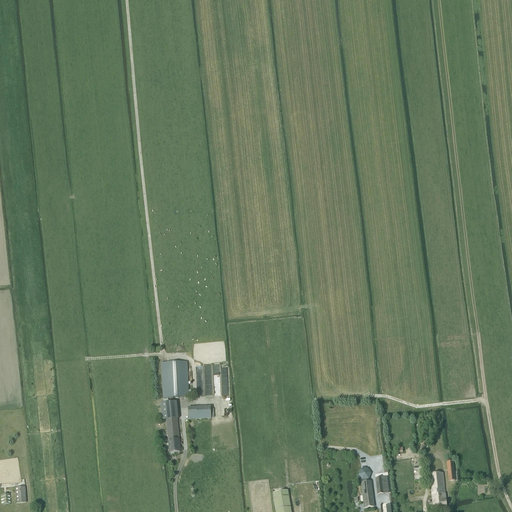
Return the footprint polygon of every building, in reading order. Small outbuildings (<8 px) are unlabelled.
[(163,399),(189,398),(187,362),(161,364),(163,399)] [(177,403),(160,404),(162,421),(178,419),(177,403)] [(189,421),(211,420),(211,407),(188,408),(189,421)] [(177,419),(166,420),(168,439),(168,444),(169,453),(169,454),(180,453),(177,419)] [(448,482),(455,481),(453,462),(446,463),(448,482)] [(368,480),(371,474),(367,469),(361,470),(358,476),(362,481),(368,480)] [(443,473),(429,475),(433,508),(446,507),(443,473)] [(377,496),(389,494),(386,477),(375,479),(377,496)] [(371,482),(360,483),(364,509),(374,507),(371,482)] [(16,504),(26,503),(25,488),(15,488),(16,504)] [(275,511),(291,511),(288,491),(273,493),(275,511)] [(2,506),(10,505),(9,495),(1,496),(2,506)]
